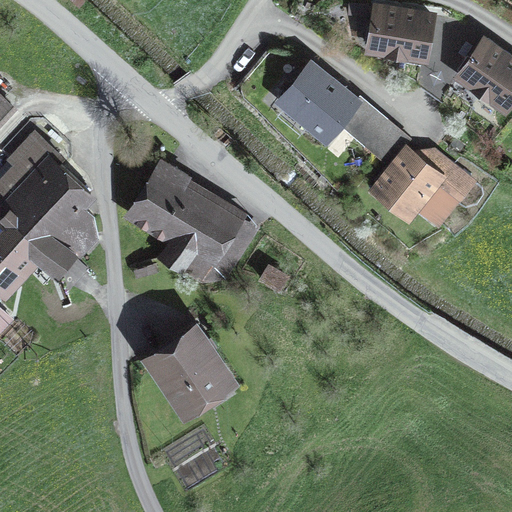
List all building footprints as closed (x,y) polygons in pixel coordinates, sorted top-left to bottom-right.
[(370,46),(424,55),(431,13),(377,4),(370,46)] [(511,58),(484,39),(460,74),(505,106),(511,95),(511,58)] [(354,99),(311,64),(283,99),(325,134),(354,99)] [(0,117),(12,105),(0,93),(0,117)] [(0,215),(0,278),(5,282),(36,250),(48,259),(43,264),(56,277),(60,273),(67,292),(88,270),(76,259),(97,236),(93,215),(80,203),(91,191),(56,159),(61,154),(35,130),(10,157),(16,163),(0,180),(0,193),(12,205),(1,217),(0,215)] [(408,148),(379,183),(410,208),(439,173),(408,148)] [(231,267),(255,229),(183,184),(189,175),(168,162),(138,210),(179,235),(163,259),(178,268),(193,244),(231,267)] [(456,165),(442,182),(460,197),(473,180),(456,165)] [(269,265),(261,278),(278,288),(286,275),(269,265)] [(0,327),(10,317),(0,307),(0,327)] [(194,329),(153,356),(186,406),(228,379),(194,329)]
